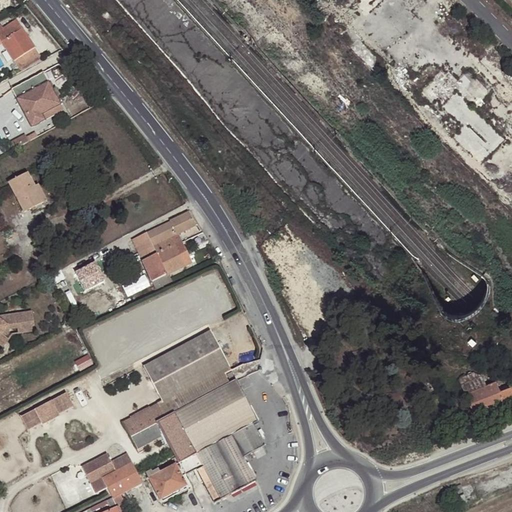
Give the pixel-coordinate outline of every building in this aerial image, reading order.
[(42,59),(30,40),(16,21),(3,30),(1,27),(0,27),(0,40),(3,45),(20,73),(42,59)] [(48,83),(43,73),(12,90),(31,127),(34,127),(37,125),(39,125),(40,123),(63,111),(60,105),(59,100),(57,99),(56,96),(53,92),(52,87),(48,83)] [(43,203),(35,187),(27,173),(8,184),(24,213),(43,203)] [(38,185),(35,187),(43,203),(47,201),(38,185)] [(171,237),(178,235),(196,226),(188,213),(131,240),(138,254),(152,247),(156,255),(142,261),(152,282),(169,274),(192,263),(182,243),(176,246),(171,237)] [(182,243),(178,235),(171,237),(176,246),(182,243)] [(152,247),(138,254),(142,261),(156,255),(152,247)] [(146,273),(122,283),(128,297),(152,286),(146,273)] [(156,290),(173,282),(169,274),(152,282),(156,290)] [(18,324),(19,329),(19,335),(36,332),(33,312),(0,318),(0,347),(4,350),(10,340),(6,337),(2,333),(8,326),(18,324)] [(19,329),(18,324),(8,326),(2,333),(6,337),(9,332),(10,330),(14,330),(19,329)] [(212,332),(144,367),(164,404),(231,369),(212,332)] [(79,368),(92,365),(89,357),(77,360),(79,368)] [(176,418),(233,387),(228,377),(234,374),(231,369),(164,404),(160,406),(168,422),(176,418)] [(468,377),(458,380),(462,389),(465,396),(481,390),(490,411),(511,401),(511,395),(510,390),(500,394),(495,384),(486,387),(481,377),(471,373),(467,374),(468,377)] [(435,393),(426,380),(405,395),(413,407),(435,393)] [(253,429),(260,425),(239,384),(233,387),(176,418),(198,458),(253,429)] [(481,390),(465,396),(474,417),(490,411),(481,390)] [(22,417),(27,426),(41,418),(44,423),(61,414),(59,409),(73,402),(68,393),(22,417)] [(59,409),(61,414),(75,406),(73,402),(59,409)] [(168,422),(160,406),(124,424),(132,440),(159,427),(168,422)] [(41,418),(27,426),(30,431),(44,423),(41,418)] [(182,468),(198,458),(176,418),(168,422),(159,427),(182,468)] [(197,473),(216,507),(257,485),(244,460),(264,449),(253,429),(198,458),(204,469),(197,473)] [(116,470),(131,462),(128,456),(112,464),(107,456),(93,464),(102,482),(103,481),(101,478),(116,470)] [(204,469),(198,458),(182,468),(188,478),(197,473),(204,469)] [(116,470),(128,491),(142,484),(131,462),(116,470)] [(146,474),(149,480),(160,501),(187,486),(176,465),(160,473),(158,470),(152,473),(151,471),(146,474)] [(103,481),(113,499),(116,506),(124,502),(121,495),(128,491),(116,470),(101,478),(103,481)] [(501,470),(444,490),(449,501),(451,500),(453,508),(466,503),(464,497),(501,485),(500,482),(505,481),(501,470)]
